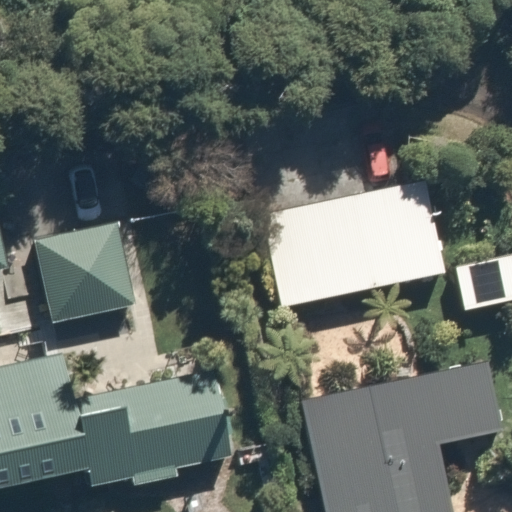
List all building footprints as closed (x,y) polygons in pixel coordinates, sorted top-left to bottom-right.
[(418,171),(246,207),(262,293),(434,260),(418,171)] [(494,217),(437,228),(452,311),(510,299),(494,217)] [(23,235),(36,302),(72,296),(81,344),(132,335),(110,218),(23,235)] [(77,486),(169,474),(168,464),(206,458),(204,443),(196,379),(47,399),(40,348),(0,353),(0,477),(75,468),(77,486)] [(479,348),(283,392),(309,511),(443,511),(429,448),(498,433),(479,348)]
